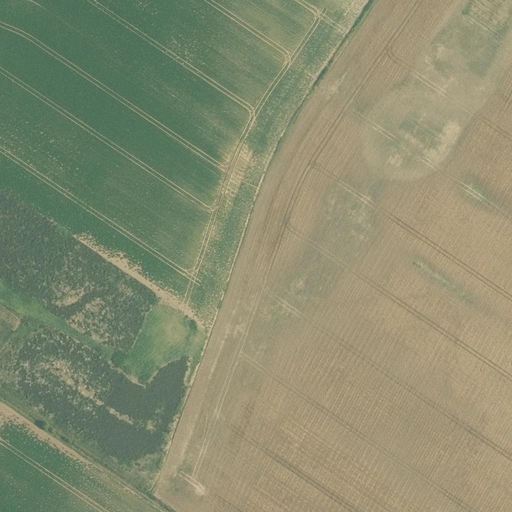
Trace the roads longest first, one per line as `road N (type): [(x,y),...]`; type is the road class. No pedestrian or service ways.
road 1 (motorway): [(406,159),(284,511)]
road 2 (motorway): [(378,317),(496,0)]
road 3 (track): [(240,305),(274,240),(304,215),(466,268),(501,260),(511,247)]
road 4 (motorway): [(378,317),(397,299),(511,36)]
road 5 (motorway): [(312,511),(378,317)]
road 6 (motorway): [(469,0),(406,159)]
road 7 (motorway): [(452,0),(412,114),(406,159)]
